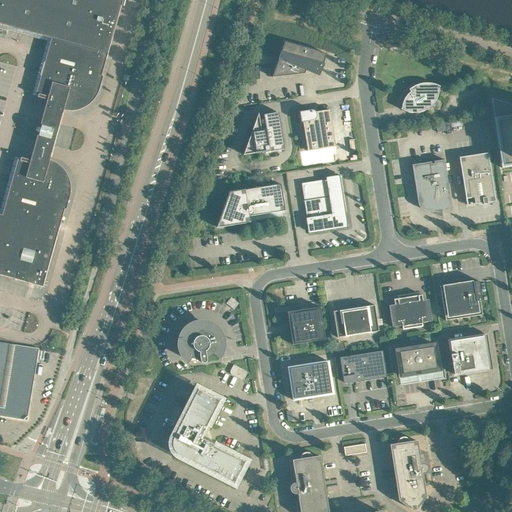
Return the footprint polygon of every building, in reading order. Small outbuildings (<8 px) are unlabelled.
[(38,97),(48,100),(65,105),(70,105),(74,105),(79,104),(83,102),(87,99),(90,95),(92,91),(94,87),(98,75),(102,76),(122,0),(0,0),(0,24),(52,38),(36,94),(39,95),(38,97)] [(305,74),(306,69),(318,74),(322,65),(323,66),(326,54),(285,42),(281,54),(282,54),(281,58),(279,57),(272,77),(305,74)] [(439,91),(439,87),(440,87),(436,85),(431,83),(426,83),(421,84),(416,85),(417,88),(413,90),(409,93),(406,96),(404,100),(402,105),(401,109),(400,109),(405,111),(409,113),(413,113),(418,113),(422,112),(427,110),(430,107),(434,104),(436,100),(438,96),(439,91)] [(511,106),(511,105),(490,99),(501,168),(511,166),(511,106)] [(62,118),(65,105),(48,100),(44,113),(40,128),(38,127),(36,128),(36,130),(36,132),(38,133),(35,147),(31,160),(48,165),(52,152),(62,118)] [(329,110),(316,112),(315,111),(314,111),(313,110),(312,110),(310,110),(299,112),(301,122),(303,122),(307,151),(335,147),(329,110)] [(284,149),(278,112),(264,115),(264,119),(259,120),(258,113),(243,155),(261,152),(261,153),(284,149)] [(437,132),(446,131),(445,122),(436,124),(437,132)] [(466,199),(467,205),(483,203),(483,204),(487,204),(487,203),(495,202),(488,153),(459,158),(466,199)] [(60,208),(64,196),(64,195),(64,194),(64,193),(65,193),(65,192),(65,191),(65,190),(65,189),(65,188),(65,187),(65,186),(65,185),(64,185),(64,184),(64,183),(64,182),(64,181),(63,181),(63,180),(63,179),(62,178),(62,177),(61,176),(61,175),(60,175),(60,174),(59,173),(59,172),(58,172),(58,171),(57,171),(57,170),(56,170),(55,169),(54,169),(54,168),(53,168),(53,167),(52,167),(51,167),(51,166),(50,166),(49,166),(49,165),(48,165),(31,160),(21,158),(20,160),(18,160),(2,215),(0,214),(0,275),(43,287),(65,209),(60,208)] [(412,159),(413,165),(415,177),(414,178),(418,203),(419,205),(420,207),(421,209),(423,210),(426,211),(436,212),(437,210),(442,209),(442,211),(452,209),(444,160),(434,162),(434,163),(431,164),(431,162),(414,165),(413,159),(412,159)] [(339,177),(340,177),(341,177),(341,176),(326,178),(326,179),(301,183),(304,201),(303,201),(304,201),(307,218),(306,218),(308,232),(336,228),(335,225),(344,224),(343,213),(346,212),(345,212),(343,204),(344,203),(343,203),(342,195),(343,195),(343,194),(342,194),(341,186),(341,185),(339,177)] [(229,192),(220,219),(217,227),(236,224),(236,225),(250,223),(250,221),(249,216),(285,211),(280,184),(239,191),(239,190),(229,192)] [(467,282),(440,286),(445,321),(482,315),(480,301),(482,300),(479,281),(473,282),(473,283),(468,284),(467,282)] [(394,299),(395,305),(389,306),(392,327),(402,326),(403,329),(423,326),(422,323),(432,321),(428,299),(423,300),(422,295),(418,296),(417,293),(398,296),(398,299),(394,299)] [(375,305),(357,308),(357,310),(351,311),(351,309),(333,311),(337,338),(379,331),(375,305)] [(287,312),(289,324),(293,345),(325,340),(320,307),(307,309),(306,306),(300,307),(301,310),(287,312)] [(220,337),(219,335),(214,329),(214,328),(213,327),(212,327),(204,324),(205,324),(203,324),(194,325),(192,326),(186,331),(185,331),(184,333),(185,333),(181,341),(181,343),(183,351),(182,351),(183,353),(189,360),(188,360),(190,361),(192,357),(194,358),(195,359),(197,359),(199,360),(200,360),(201,361),(202,363),(203,363),(205,363),(206,362),(207,360),(207,359),(208,358),(210,357),(211,356),(212,355),(213,354),(217,357),(218,355),(214,353),(215,351),(216,348),(217,347),(221,347),(222,345),(221,345),(220,337)] [(451,354),(451,355),(453,369),(454,374),(460,374),(460,373),(473,371),(474,372),(492,369),(486,335),(449,341),(451,354)] [(0,342),(0,415),(27,420),(38,349),(0,342)] [(442,371),(437,342),(394,349),(399,378),(418,375),(418,377),(423,376),(422,374),(442,371)] [(340,357),(344,381),(344,382),(345,383),(347,383),(348,383),(349,381),(349,380),(353,379),(353,382),(387,377),(382,351),(340,357)] [(333,394),(332,383),(328,361),(288,367),(293,401),(333,394)] [(243,381),(248,372),(233,365),(230,371),(235,373),(234,376),(243,381)] [(202,438),(208,425),(207,425),(219,400),(198,389),(174,438),(173,441),(172,444),(173,448),(174,451),(176,453),(179,455),(234,483),(245,462),(214,446),(215,445),(202,438)] [(417,441),(410,442),(409,440),(408,438),(406,437),(404,437),(402,437),(400,438),(398,440),(398,442),(398,444),(390,445),(394,468),(395,468),(395,467),(397,467),(399,477),(397,477),(395,477),(399,500),(412,510),(416,509),(426,496),(422,473),(425,473),(427,471),(428,467),(426,464),(423,463),(421,464),(417,441)] [(365,444),(364,444),(344,447),(343,447),(344,448),(345,456),(366,452),(365,445),(365,444)] [(320,456),(313,457),(312,455),(310,454),(309,453),(306,452),(304,453),(302,454),(301,455),(300,457),(300,459),(293,461),(297,483),(294,484),(292,486),(291,489),(292,492),(296,493),(298,493),(301,511),(327,511),(328,511),(325,488),(323,488),(323,489),(321,489),(320,479),(322,479),(322,480),(323,479),(320,456)]
